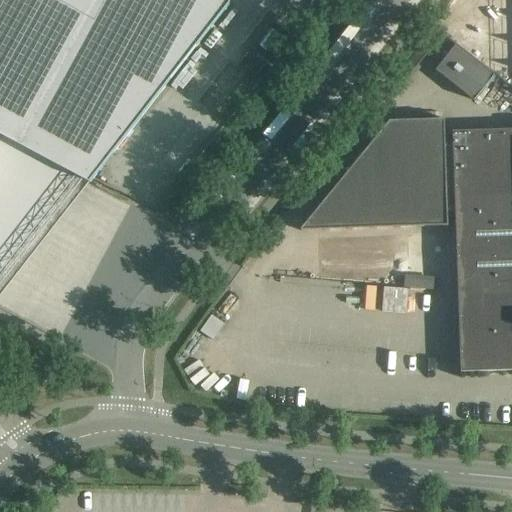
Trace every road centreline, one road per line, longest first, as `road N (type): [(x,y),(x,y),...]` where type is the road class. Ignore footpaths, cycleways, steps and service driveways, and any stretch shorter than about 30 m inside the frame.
road 1 (unclassified): [(124,431),(127,335),(392,0)]
road 2 (unclassified): [(511,478),(124,431)]
